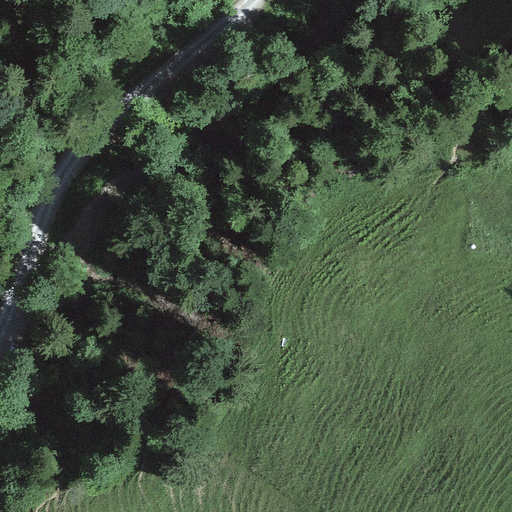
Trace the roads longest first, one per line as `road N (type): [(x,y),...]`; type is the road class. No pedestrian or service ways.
road 1 (track): [(0,323),(70,164),(242,0)]
road 2 (track): [(0,106),(31,76),(47,36),(15,0)]
